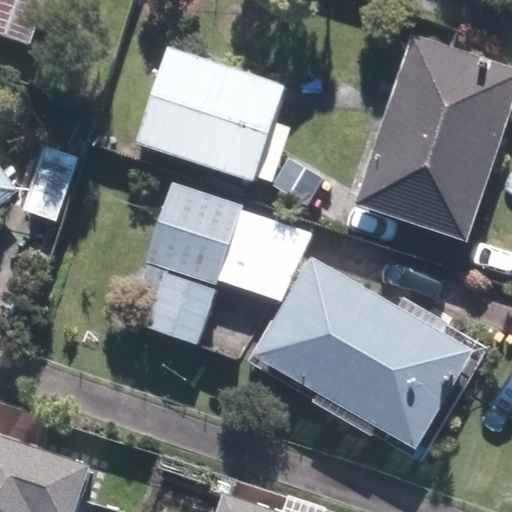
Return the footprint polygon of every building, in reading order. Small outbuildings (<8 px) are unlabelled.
[(56,0),(0,0),(0,32),(39,47),(56,0)] [(475,245),(511,128),(511,68),(419,39),(365,211),(475,245)] [(294,90),(173,49),(142,144),(263,184),(294,90)] [(82,157),(44,147),(26,215),(64,225),(82,157)] [(0,211),(25,193),(0,160),(0,211)] [(159,330),(207,346),(251,210),(179,187),(155,262),(178,269),(159,330)] [(478,352),(321,261),(264,359),(421,450),(478,352)] [(0,511),(73,511),(89,466),(0,436),(0,511)] [(277,511),(222,493),(215,511),(277,511)]
